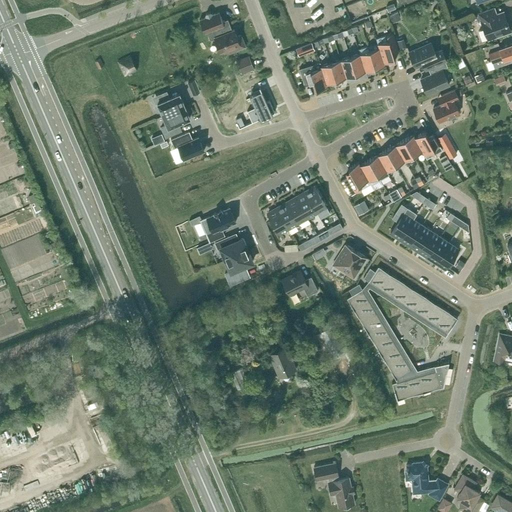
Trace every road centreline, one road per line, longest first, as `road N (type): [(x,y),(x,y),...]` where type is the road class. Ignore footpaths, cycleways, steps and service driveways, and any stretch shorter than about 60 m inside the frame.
road 1 (secondary): [(215,511),(15,55)]
road 2 (residential): [(317,157),(359,231),(479,307)]
road 3 (residential): [(300,121),(394,92),(403,100),(390,117),(317,157)]
road 4 (tertiary): [(15,55),(161,0)]
road 5 (residential): [(199,94),(221,147),(300,121)]
road 6 (residential): [(317,157),(245,201),(266,252)]
road 7 (residential): [(447,442),(479,307)]
road 8 (residential): [(251,0),(300,121)]
